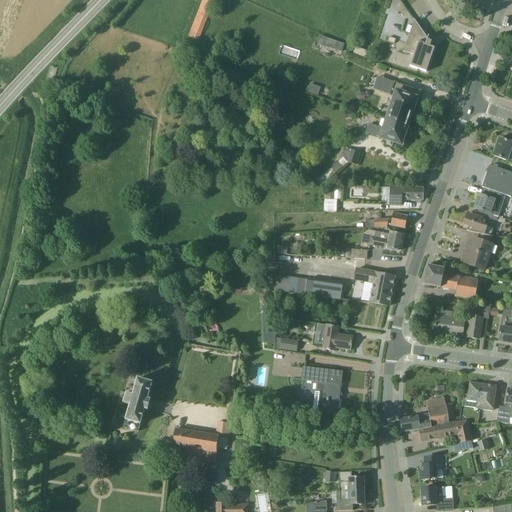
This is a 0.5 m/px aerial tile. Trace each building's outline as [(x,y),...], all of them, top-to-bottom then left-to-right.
[(211,14),(216,0),(203,0),(200,10),(189,36),(198,40),(209,13),(211,14)] [(414,20),(414,21),(404,51),(403,51),(403,52),(414,55),(410,67),(426,72),(434,48),(430,47),(432,42),(428,40),(429,36),(428,36),(428,37),(426,36),(414,19),(414,20)] [(317,44),(329,48),(332,40),(320,36),(317,44)] [(367,60),(370,52),(355,47),(352,55),(367,60)] [(58,68),(51,66),(47,78),(54,80),(58,68)] [(387,120),(408,127),(417,98),(419,91),(394,83),(390,95),(394,97),(387,120)] [(307,92),(318,96),(321,88),(310,84),(307,92)] [(402,143),(408,127),(387,120),(383,129),(369,125),(366,133),(380,138),(388,141),(387,145),(392,147),(393,143),(399,144),(399,147),(400,148),(403,148),(404,146),(404,144),(402,143)] [(511,142),(499,138),(497,145),(498,145),(494,155),(493,155),(493,156),(507,161),(511,149),(511,142)] [(340,157),(341,157),(346,159),(345,163),(356,166),(361,153),(344,147),(340,157)] [(336,161),(330,167),(336,175),(343,169),(337,162),(336,161)] [(490,190),(500,194),(511,198),(511,173),(490,166),(482,188),(490,190)] [(321,188),(336,175),(330,167),(315,180),(321,188)] [(301,176),(310,177),(311,169),(302,168),(301,176)] [(424,189),(389,187),(389,207),(401,207),(402,199),(423,200),(424,189)] [(325,200),(324,200),(324,212),(336,212),(337,200),(330,200),(331,188),(326,188),(325,200)] [(475,209),(482,212),(489,214),(493,204),(496,205),(500,194),(490,190),(487,198),(480,195),(475,209)] [(468,213),(464,225),(470,228),(471,228),(470,232),(481,234),(484,235),(487,226),(482,225),(485,218),(496,222),(498,218),(489,214),(482,212),(480,217),(468,213)] [(366,228),(373,228),(387,227),(387,225),(405,229),(407,217),(391,214),(390,220),(387,220),(365,220),(366,228)] [(390,232),(389,235),(368,231),(362,234),(360,243),(400,251),(404,235),(390,232)] [(484,235),(481,234),(479,241),(474,239),(470,251),(471,252),(469,257),(464,255),(462,263),(484,271),(490,253),(494,255),(497,247),(492,245),(490,244),(493,237),(484,235)] [(276,254),(287,255),(287,247),(277,247),(276,254)] [(354,250),(353,259),(366,260),(367,251),(354,250)] [(369,250),(369,260),(381,260),(381,250),(369,250)] [(423,284),(433,286),(441,288),(441,287),(456,289),(455,296),(475,299),(478,281),(444,275),(445,269),(437,267),(427,265),(423,284)] [(395,279),(377,276),(378,272),(357,268),(355,282),(374,286),(370,303),(389,307),(395,279)] [(276,292),(305,296),(307,282),(307,281),(276,276),(276,292)] [(305,296),(341,301),(344,286),(307,282),(305,296)] [(464,320),(462,336),(467,337),(467,338),(479,339),(482,318),(489,319),(490,309),(474,307),(473,317),(470,317),(470,321),(464,320)] [(462,336),(464,320),(465,313),(453,312),(438,310),(436,325),(435,324),(434,327),(435,327),(434,333),(462,337),(462,336)] [(511,310),(509,328),(501,327),(499,342),(511,343),(511,310)] [(264,344),(276,344),(275,314),(263,314),(264,344)] [(339,327),(317,324),(315,344),(323,345),(323,349),(335,351),(335,349),(351,351),(353,337),(337,335),(339,327)] [(298,341),(282,339),(280,349),(296,352),(298,341)] [(299,411),(317,413),(337,415),(339,395),(341,395),(342,397),(342,396),(342,395),(342,394),(341,394),(341,393),(341,391),(342,388),(342,387),(342,386),(343,385),(343,384),(344,383),(343,383),(343,384),(340,384),(342,373),(304,369),(303,380),(318,382),(316,393),(315,392),(314,403),(310,403),(307,400),(300,399),(299,411)] [(152,384),(137,379),(133,395),(126,393),(123,404),(130,406),(123,428),(138,432),(145,410),(147,411),(150,400),(148,399),(152,384)] [(496,387),(470,383),(467,401),(477,402),(477,409),(493,411),(496,387)] [(511,389),(508,389),(506,403),(506,407),(499,407),(497,422),(509,424),(510,420),(511,419),(511,389)] [(448,423),(444,401),(436,403),(435,401),(427,402),(429,415),(401,419),(402,433),(419,430),(431,428),(431,426),(448,423)] [(217,421),(216,433),(226,434),(227,422),(217,421)] [(467,421),(431,428),(419,430),(421,442),(458,435),(460,445),(472,442),(467,421)] [(228,440),(219,438),(219,437),(175,430),(172,448),(187,451),(185,460),(215,465),(217,449),(227,451),(228,440)] [(479,443),(481,452),(491,449),(488,440),(479,443)] [(472,442),(460,445),(454,446),(455,452),(473,449),(472,442)] [(420,471),(420,480),(430,480),(430,479),(442,478),(441,456),(431,457),(431,458),(424,458),(425,464),(422,464),(423,471),(420,471)] [(340,473),(340,492),(364,491),(364,478),(352,478),(352,472),(340,473)] [(325,483),(335,484),(335,474),(326,473),(325,483)] [(444,487),(421,489),(422,505),(440,504),(440,510),(453,510),(453,499),(445,499),(444,487)] [(364,491),(340,492),(336,492),(336,504),(336,511),(353,510),(353,505),(365,504),(364,491)] [(307,503),(307,511),(326,511),(326,502),(307,503)] [(229,503),(218,503),(217,511),(250,511),(250,505),(229,505),(229,503)]
